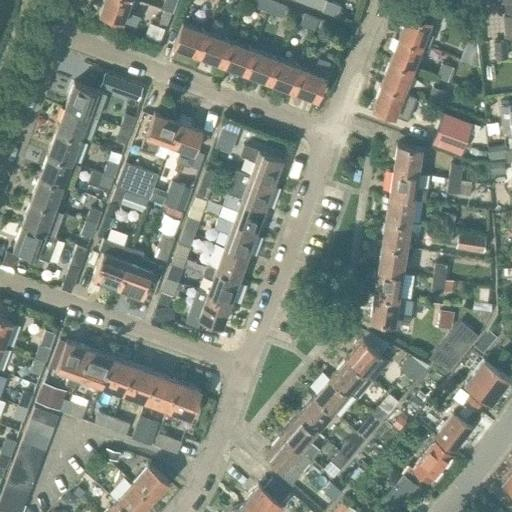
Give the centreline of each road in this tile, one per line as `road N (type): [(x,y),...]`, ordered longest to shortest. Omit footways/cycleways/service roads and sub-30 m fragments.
road 1 (residential): [(335,134),(57,37)]
road 2 (residential): [(252,372),(0,281)]
road 3 (residential): [(252,372),(335,134)]
road 4 (residential): [(0,190),(57,37)]
road 5 (residential): [(175,511),(208,472),(252,372)]
road 6 (residential): [(335,134),(387,0)]
